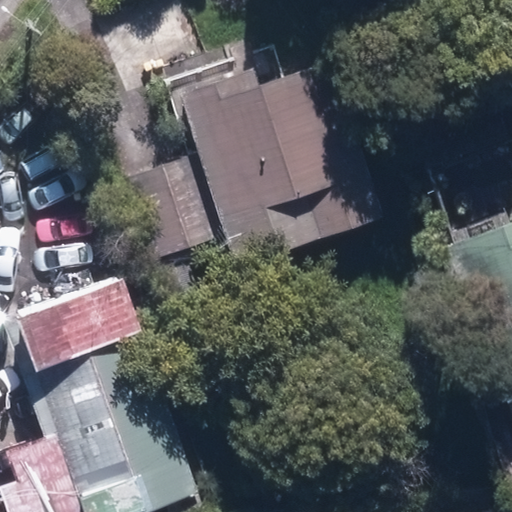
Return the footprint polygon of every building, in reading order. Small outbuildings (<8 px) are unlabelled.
[(217,231),(226,261),(376,210),(324,56),(253,80),(248,62),(169,88),(190,151),(119,175),(146,255),(217,231)] [(511,203),(448,226),(510,402),(511,401),(511,203)] [(162,273),(185,342),(238,323),(216,255),(162,273)] [(0,478),(12,511),(104,511),(134,502),(136,505),(176,491),(183,510),(204,503),(123,265),(3,306),(44,427),(8,439),(20,472),(0,478)] [(511,415),(493,421),(505,457),(511,454),(511,415)]
